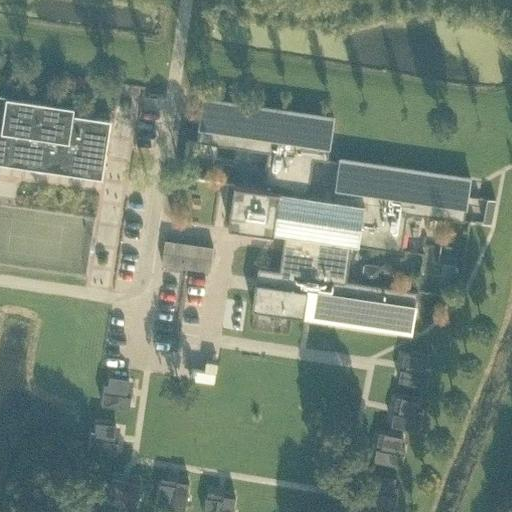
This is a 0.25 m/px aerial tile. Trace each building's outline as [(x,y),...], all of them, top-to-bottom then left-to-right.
[(74,104),(0,93),(0,157),(14,160),(14,165),(101,178),(110,119),(72,114),(74,104)] [(279,269),(258,266),(256,278),(254,291),(251,308),(304,315),(310,316),(410,331),(416,290),(345,279),(350,243),(401,250),(406,211),(463,219),(468,187),(469,177),(339,159),(334,198),(307,194),(313,157),(326,159),(333,117),(202,98),(196,139),(268,150),(262,187),(234,183),(227,224),(284,233),(282,250),(279,269)] [(229,182),(232,164),(220,162),(217,180),(229,182)] [(445,245),(442,262),(454,264),(457,247),(445,245)] [(380,265),(367,263),(365,280),(378,282),(380,265)] [(400,368),(397,380),(425,386),(429,368),(425,367),(427,356),(408,352),(405,369),(400,368)] [(103,385),(101,403),(129,407),(131,395),(126,394),(128,378),(109,375),(107,386),(103,385)] [(393,411),(390,424),(418,430),(421,412),(417,411),(420,400),(401,396),(397,412),(393,411)] [(90,431),(88,449),(116,453),(118,440),(113,440),(115,423),(95,421),(94,432),(90,431)] [(375,447),(373,459),(401,465),(404,447),(400,446),(402,436),(383,432),(380,448),(375,447)] [(368,488),(366,500),(394,506),(397,488),(393,487),(395,476),(376,473),(373,489),(368,488)] [(110,481),(107,501),(119,502),(118,506),(136,509),(140,481),(128,479),(127,484),(110,481)] [(159,482),(156,501),(167,503),(166,507),(184,510),(188,481),(176,480),(175,484),(159,482)] [(205,496),(202,511),(232,511),(235,496),(222,494),(222,499),(205,496)]
